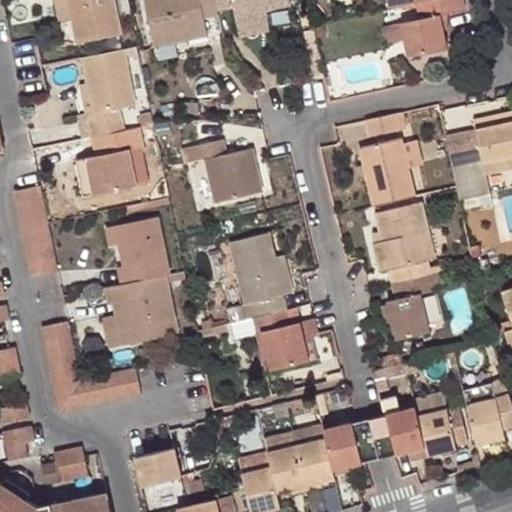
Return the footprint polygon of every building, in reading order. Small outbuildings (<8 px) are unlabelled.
[(57,0),(62,22),(76,19),(71,0),(57,0)] [(114,0),(71,0),(76,19),(81,44),(122,34),(114,0)] [(219,8),(217,0),(147,0),(158,46),(211,35),(207,17),(220,13),(219,8)] [(293,0),(217,0),(219,8),(235,4),(238,19),(271,12),(295,7),(293,0)] [(388,0),(391,9),(420,3),(431,0),(388,0)] [(403,22),(407,39),(411,58),(451,49),(444,14),(467,8),(465,0),(431,0),(420,3),(423,18),(403,22)] [(275,30),(271,12),(238,19),(242,37),(275,30)] [(391,42),(407,39),(403,22),(387,26),(391,42)] [(306,34),(311,54),(319,53),(314,32),(306,34)] [(143,62),(141,52),(140,47),(125,51),(127,61),(133,60),(133,63),(143,62)] [(152,63),(149,50),(141,52),(143,62),(144,65),(152,63)] [(88,85),(94,114),(121,107),(136,104),(127,61),(125,51),(82,60),(88,85)] [(80,86),(87,116),(94,114),(88,85),(80,86)] [(121,107),(94,114),(87,116),(89,123),(123,115),(121,107)] [(511,109),(476,118),(478,128),(511,120),(511,109)] [(141,130),(157,127),(156,122),(154,114),(138,117),(141,130)] [(370,137),(401,131),(397,114),(366,121),(370,137)] [(123,115),(89,123),(92,139),(126,132),(123,115)] [(511,120),(478,128),(486,160),(511,154),(511,120)] [(471,164),(486,160),(478,128),(464,131),(471,164)] [(140,183),(133,148),(142,146),(144,146),(141,130),(126,132),(92,139),(95,154),(89,156),(96,192),(140,183)] [(471,164),(464,131),(445,135),(453,168),(471,164)] [(368,176),(375,208),(416,198),(410,170),(404,144),(403,139),(361,149),(365,166),(368,176)] [(223,140),(184,148),(188,164),(207,159),(217,203),(264,192),(254,148),(227,154),(223,140)] [(415,142),(404,144),(410,170),(421,167),(415,142)] [(149,181),(142,146),(133,148),(140,183),(149,181)] [(511,166),(511,154),(486,160),(489,172),(511,166)] [(88,194),(96,192),(89,156),(80,158),(88,194)] [(360,178),(368,176),(365,166),(357,167),(360,178)] [(487,172),(470,176),(474,194),(492,190),(487,172)] [(41,186),(17,191),(35,277),(59,273),(41,186)] [(128,213),(173,204),(172,198),(127,207),(128,213)] [(381,233),(383,243),(377,245),(373,245),(381,274),(391,272),(394,285),(434,276),(444,273),(443,268),(430,271),(429,263),(422,236),(430,234),(423,204),(377,215),(381,233)] [(174,275),(162,218),(119,227),(122,243),(127,267),(121,268),(125,285),(168,276),(174,275)] [(114,244),(122,243),(119,227),(112,228),(114,244)] [(280,269),(277,256),(271,231),(231,240),(246,304),(256,302),(259,315),(289,308),(286,295),(295,291),(289,267),(280,269)] [(430,234),(422,236),(429,263),(437,261),(430,234)] [(286,254),(277,256),(280,269),(289,267),(286,254)] [(174,275),(168,276),(170,284),(189,279),(187,272),(174,275)] [(444,273),(434,276),(437,288),(447,285),(444,273)] [(112,302),(116,302),(119,316),(126,346),(180,334),(170,284),(168,276),(125,285),(109,288),(112,302)] [(434,276),(394,285),(398,301),(387,304),(388,306),(393,324),(397,343),(430,334),(428,325),(423,306),(420,296),(438,292),(437,288),(434,276)] [(0,299),(8,298),(4,280),(0,281),(0,299)] [(511,349),(511,348),(511,286),(502,290),(511,317),(511,327),(505,330),(511,349)] [(435,303),(423,306),(428,325),(440,322),(435,303)] [(204,329),(247,318),(244,304),(228,308),(230,315),(202,322),(204,329)] [(293,323),(303,321),(298,306),(289,308),(293,323)] [(393,324),(388,306),(381,308),(385,326),(393,324)] [(0,309),(0,322),(13,320),(10,308),(0,309)] [(272,370),(312,361),(307,337),(303,321),(293,323),(289,308),(259,315),(254,317),(258,333),(263,332),(272,370)] [(114,348),(126,346),(119,316),(108,319),(114,348)] [(321,334),(317,317),(303,321),(307,337),(321,334)] [(511,317),(502,322),(505,330),(511,327),(511,317)] [(83,380),(71,320),(68,321),(46,326),(64,415),(145,398),(141,378),(139,369),(83,380)] [(0,351),(0,365),(21,361),(19,348),(11,349),(0,351)] [(382,359),(384,369),(405,364),(402,354),(382,359)] [(21,361),(0,365),(0,381),(24,376),(21,361)] [(373,371),(376,382),(408,374),(405,364),(384,369),(373,371)] [(511,426),(511,399),(506,383),(465,393),(478,444),(507,437),(505,429),(511,426)] [(1,411),(3,426),(34,420),(31,406),(1,411)] [(384,416),(394,457),(397,456),(426,449),(419,418),(416,407),(387,415),(384,416)] [(460,407),(449,410),(451,418),(462,415),(460,407)] [(451,418),(449,410),(419,418),(426,449),(429,458),(460,450),(459,447),(470,444),(462,415),(451,418)] [(248,420),(246,413),(234,416),(236,423),(248,420)] [(370,419),(354,423),(365,464),(380,461),(394,457),(384,416),(370,419)] [(218,420),(223,443),(228,442),(223,419),(218,420)] [(349,425),(326,430),(336,473),(362,465),(365,464),(354,423),(353,423),(349,425)] [(309,488),(324,485),(338,481),(336,473),(326,430),(324,425),(295,432),(298,446),(309,488)] [(35,427),(6,434),(12,461),(30,457),(27,447),(39,443),(35,427)] [(267,439),(270,453),(298,446),(295,432),(267,439)] [(70,449),(76,480),(93,476),(89,456),(87,445),(70,449)] [(281,495),(294,492),(309,488),(298,446),(270,453),(281,495)] [(132,458),(139,488),(184,477),(176,447),(132,458)] [(59,483),(76,480),(70,449),(53,452),(55,463),(59,483)] [(284,511),(284,510),(281,495),(270,453),(240,461),(246,485),(251,511),(284,511)] [(48,486),(59,483),(55,463),(44,465),(48,486)] [(219,502),(217,493),(208,495),(204,481),(192,484),(190,476),(184,477),(188,493),(192,508),(219,502)] [(188,493),(184,477),(139,488),(143,503),(188,493)] [(111,511),(108,494),(38,507),(28,501),(31,496),(7,479),(3,486),(0,483),(0,511),(111,511)] [(231,489),(236,511),(251,511),(246,485),(231,489)] [(311,496),(326,491),(324,485),(309,488),(311,496)] [(309,488),(294,492),(296,500),(311,496),(309,488)] [(219,502),(221,511),(236,511),(231,489),(217,493),(219,502)] [(174,511),(178,511),(192,508),(188,493),(143,503),(145,511),(174,511)] [(221,511),(219,502),(192,508),(178,511),(221,511)]
